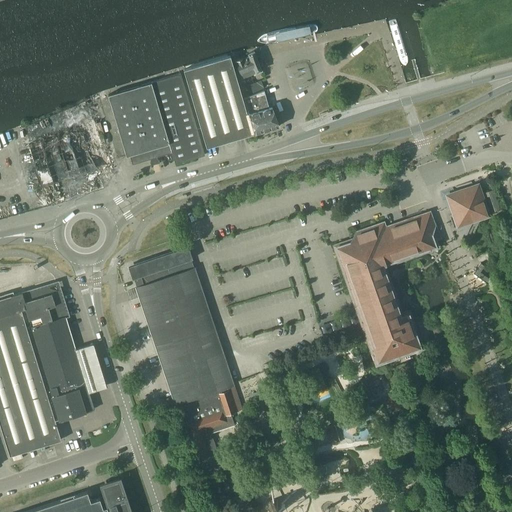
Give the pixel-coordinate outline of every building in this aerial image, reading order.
[(249,56),(245,58),(252,74),(262,70),(254,51),(248,53),(249,56)] [(183,69),(206,147),(253,134),(230,55),(183,69)] [(252,74),(245,58),(244,58),(243,57),(235,61),(242,78),(252,74)] [(108,95),(126,156),(130,155),(132,164),(172,152),(175,163),(204,155),(180,73),(108,95)] [(261,80),(246,87),(248,94),(264,88),(261,80)] [(244,84),(239,86),(242,96),(248,94),(246,87),(244,84)] [(268,99),(266,90),(255,94),(258,102),(267,130),(279,126),(272,107),(269,108),(267,99),(268,99)] [(254,133),(255,133),(267,130),(258,102),(255,94),(244,97),(254,133)] [(447,195),(455,216),(455,218),(454,218),(456,226),(488,215),(478,185),(447,195)] [(381,264),(435,245),(433,241),(441,238),(436,225),(435,222),(428,225),(424,216),(384,230),(382,225),(356,234),(352,242),(337,247),(368,334),(378,361),(400,353),(419,346),(408,315),(407,313),(400,316),(381,264)] [(192,420),(185,422),(197,460),(206,457),(218,453),(211,432),(234,424),(231,413),(242,409),(233,383),(188,248),(130,267),(176,402),(180,401),(183,410),(188,408),(192,420)] [(479,264),(473,273),(487,283),(490,279),(480,272),(485,266),(480,263),(479,264)] [(23,291),(14,294),(0,297),(0,422),(10,455),(61,439),(55,419),(59,418),(59,419),(94,408),(73,340),(66,317),(67,316),(59,291),(47,287),(23,294),(23,291)] [(339,441),(335,425),(326,427),(331,444),(339,441)] [(21,511),(132,511),(121,476),(100,483),(104,496),(91,500),(88,491),(21,511)] [(454,507),(455,500),(445,500),(448,509),(454,507)]
